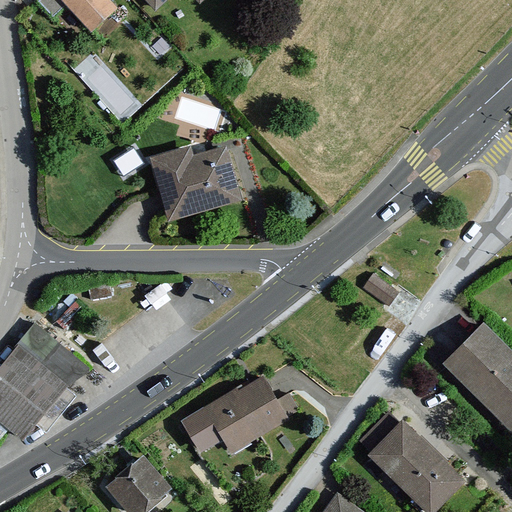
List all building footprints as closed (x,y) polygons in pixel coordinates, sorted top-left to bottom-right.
[(126,15),(112,0),(45,0),(33,11),(48,27),(65,11),(95,43),(126,15)] [(216,0),(152,0),(168,17),(185,0),(202,0),(209,7),(216,0)] [(199,146),(156,159),(177,229),(250,207),(232,148),(203,157),(199,146)] [(39,329),(0,376),(0,424),(27,446),(90,370),(39,329)] [(511,350),(490,329),(449,371),(511,432),(511,350)] [(270,380),(189,432),(205,456),(225,443),(238,462),(298,423),(270,380)] [(403,418),(369,450),(429,511),(449,511),(473,490),(403,418)] [(107,482),(131,511),(170,511),(187,498),(146,450),(107,482)] [(364,511),(345,495),(328,511),(364,511)]
